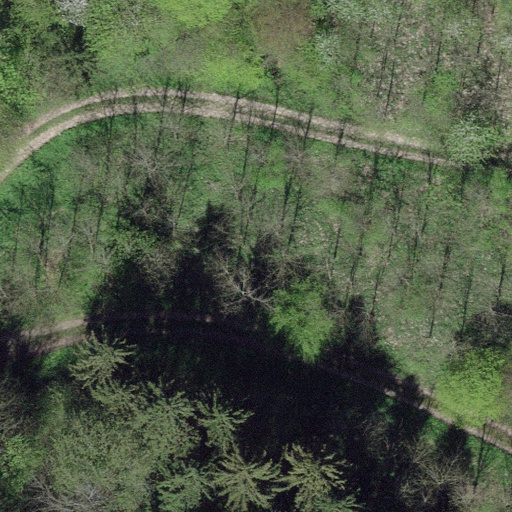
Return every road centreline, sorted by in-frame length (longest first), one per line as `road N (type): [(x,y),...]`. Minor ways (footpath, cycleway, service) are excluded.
road 1 (track): [(511,162),(143,100),(85,112),(33,138),(0,171)]
road 2 (track): [(511,439),(325,357),(236,332),(153,322),(0,348)]
